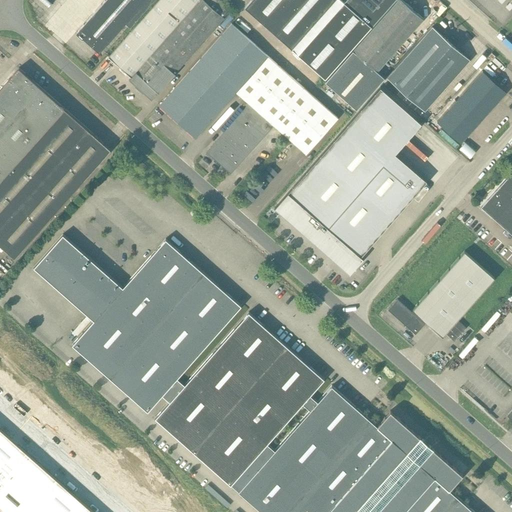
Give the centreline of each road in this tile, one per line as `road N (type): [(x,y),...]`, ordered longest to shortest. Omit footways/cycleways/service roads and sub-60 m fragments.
road 1 (unknown): [(254,511),(36,313),(24,292),(28,264),(49,235),(93,206),(153,209),(307,335)]
road 2 (unclassified): [(350,317),(1,8)]
road 3 (unclassified): [(511,122),(350,317)]
road 4 (unclassified): [(511,460),(350,317)]
